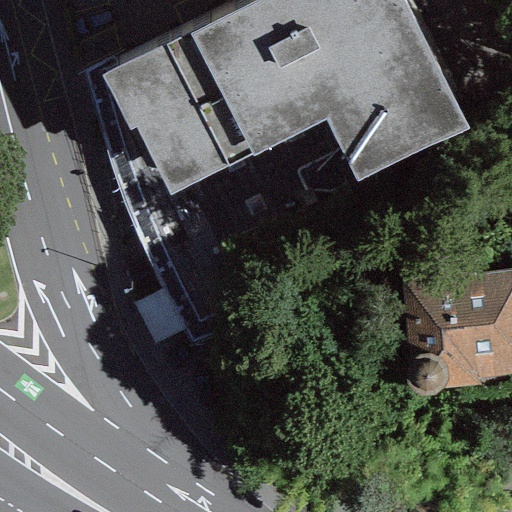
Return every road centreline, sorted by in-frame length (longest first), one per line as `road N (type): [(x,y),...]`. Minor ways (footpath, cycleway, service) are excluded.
road 1 (secondary): [(175,511),(79,301),(0,15)]
road 2 (primary): [(98,491),(35,420),(0,395)]
